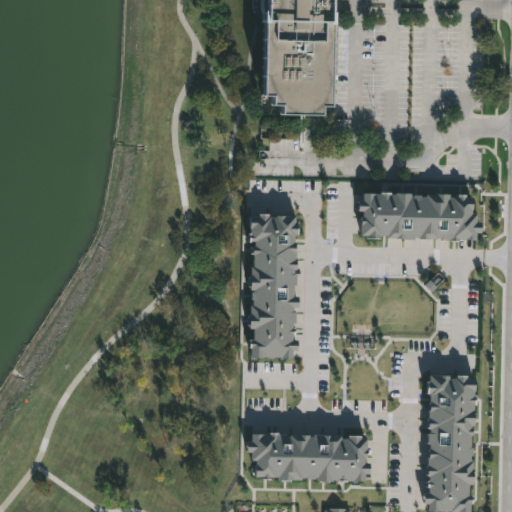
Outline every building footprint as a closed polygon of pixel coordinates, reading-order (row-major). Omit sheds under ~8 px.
[(335,0),(334,108),(325,108),(325,117),(285,116),(285,114),(261,114),(261,96),(266,96),(267,0),(335,0)] [(360,239),(360,215),(357,215),(357,205),(361,205),(361,198),(379,198),(379,197),(388,197),(388,199),(398,199),(398,197),(410,197),(410,198),(437,198),(437,197),(449,197),(449,200),(473,200),(473,216),(476,216),(476,224),(480,224),(480,229),(476,229),(476,239),(360,239)] [(249,219),(272,219),(272,217),(282,217),(282,220),(289,221),(289,239),(290,239),(290,248),(288,248),(288,258),(290,258),(290,270),(288,270),(288,297),(289,297),(289,309),(298,309),(298,354),(291,354),(291,361),(256,361),(246,360),(249,219)] [(426,511),(428,378),(452,378),(452,375),(462,375),(462,379),(469,379),(469,397),(470,397),(470,406),(468,406),(468,416),(470,416),(469,429),(468,429),(468,455),(469,455),(469,467),(478,467),(477,511),(426,511)] [(250,479),(250,455),(247,455),(247,444),(251,444),(250,437),(269,437),(269,436),(278,436),(278,437),(288,437),(287,435),(300,435),(300,436),(327,436),(327,435),(339,434),(339,438),(362,438),(363,453),(366,453),(366,461),(370,461),(370,467),(366,467),(366,477),(250,479)]
